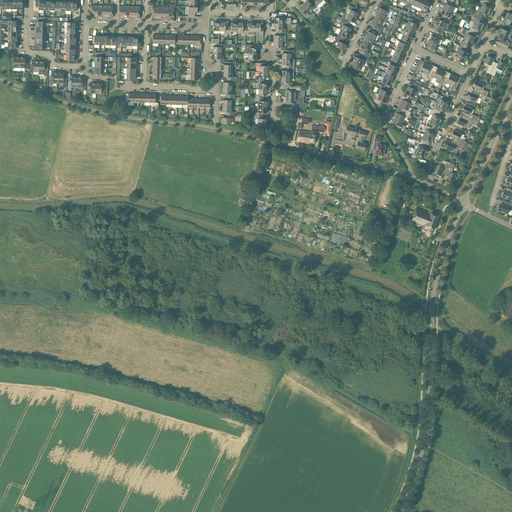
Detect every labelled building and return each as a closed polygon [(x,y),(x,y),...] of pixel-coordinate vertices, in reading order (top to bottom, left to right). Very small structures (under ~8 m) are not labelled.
[(16,0),(17,9),(22,10),(22,8),(25,8),(25,6),(25,1),(22,1),(21,1),(20,0),(16,0)] [(40,0),(38,0),(35,0),(35,7),(38,7),(38,10),(44,10),(44,0),(40,0)] [(307,0),(306,0),(303,4),(309,10),(311,12),(314,9),(317,6),(313,2),(311,4),(307,0)] [(419,0),(416,6),(421,9),(425,0),(419,0)] [(426,0),(425,0),(421,9),(420,11),(421,12),(421,13),(423,13),(424,13),(425,13),(426,14),(429,7),(428,6),(429,3),(427,2),(427,1),(426,0)] [(481,8),(490,12),(493,7),(488,4),(489,2),(488,1),(485,0),(483,0),(481,4),(483,4),(481,8)] [(71,2),(71,11),(75,11),(75,14),(76,14),(79,14),(80,9),(80,2),(77,2),(77,1),(73,1),(73,2),(71,2)] [(444,8),(452,12),(454,7),(455,7),(457,5),(457,4),(450,2),(449,4),(446,3),(444,8)] [(307,12),(309,10),(303,4),(299,8),(303,11),(301,14),(306,19),(310,15),(307,12)] [(348,14),(356,18),(358,13),(353,11),(354,8),(349,6),(348,8),(350,10),(348,14)] [(376,9),(375,12),(384,15),(388,17),(391,10),(383,6),(382,9),(379,7),(378,10),(376,9)] [(197,12),(197,7),(188,7),(188,15),(195,15),(195,12),(197,12)] [(476,11),(475,14),(476,15),(483,18),(484,15),(488,17),(490,12),(481,8),(479,7),(477,11),(476,11)] [(452,12),(444,8),(441,14),(444,15),(443,18),(449,20),(451,18),(450,17),(452,12)] [(382,20),(384,15),(375,12),(374,14),(376,14),(375,17),(382,20)] [(342,16),(341,20),(341,21),(347,23),(349,21),(354,23),(354,22),(355,22),(356,22),(357,20),(356,19),(356,18),(348,14),(345,13),(345,14),(344,15),(343,17),(343,16),(342,16)] [(274,17),(274,23),(283,24),(285,24),(286,24),(286,18),(286,15),(280,15),(280,18),(274,17)] [(482,20),(483,18),(476,15),(475,17),(474,17),(473,17),(473,18),(472,18),(471,21),(483,27),(486,22),(482,20)] [(380,25),(382,20),(375,17),(373,19),(372,19),(371,21),(380,25)] [(511,20),(505,17),(503,22),(511,26),(510,28),(511,29),(511,20)] [(409,21),(408,23),(404,22),(403,24),(406,25),(415,29),(416,27),(415,27),(416,24),(413,23),(415,20),(410,18),(409,21)] [(449,21),(449,20),(443,18),(442,20),(439,19),(437,24),(445,28),(447,23),(451,25),(452,22),(449,21)] [(340,26),(339,28),(340,29),(341,29),(341,30),(349,33),(351,28),(346,26),(347,23),(341,21),(340,23),(341,24),(340,26)] [(380,25),(371,21),(370,23),(372,23),(370,26),(373,27),(372,30),(380,33),(381,32),(380,30),(378,30),(380,25)] [(481,32),(483,27),(471,21),(469,25),(469,26),(470,27),(471,27),(469,31),(474,33),(475,33),(476,30),(481,32)] [(219,31),(219,22),(213,22),(213,27),(210,27),(210,34),(213,34),(213,31),(219,31)] [(225,34),(228,34),(228,28),(225,27),(225,22),(219,22),(219,31),(225,31),(225,34)] [(231,31),(237,31),(237,23),(231,22),(231,28),(228,28),(228,34),(231,34),(231,31)] [(237,23),(237,31),(243,31),(242,35),(245,35),(246,28),(243,28),(243,23),(237,23)] [(246,28),(245,35),(249,35),(249,32),(254,32),(255,23),(249,23),(248,28),(246,28)] [(260,23),(255,23),(254,32),(260,32),(260,35),(263,35),(263,29),(260,28),(260,23)] [(283,29),(283,24),(274,23),(274,29),(279,29),(279,32),(286,32),(286,29),(283,29)] [(448,30),(445,28),(437,24),(434,30),(437,31),(436,34),(442,37),(443,34),(442,33),(444,30),(447,32),(448,30)] [(406,25),(404,30),(412,33),(413,31),(414,31),(415,29),(406,25)] [(501,28),(498,33),(507,37),(510,38),(511,34),(511,29),(510,28),(509,31),(501,28)] [(337,37),(342,39),(344,37),(349,39),(349,38),(350,39),(351,38),(352,36),(351,35),(350,35),(351,34),(349,33),(341,30),(341,29),(340,29),(337,37)] [(402,29),(400,34),(411,39),(412,36),(411,36),(412,33),(404,30),(402,29)] [(366,33),(365,35),(374,39),(376,35),(379,36),(380,33),(372,30),(371,33),(368,31),(367,34),(366,33)] [(472,36),(474,33),(469,31),(467,30),(465,35),(467,36),(465,39),(475,43),(476,41),(474,41),(476,37),(472,36)] [(286,36),(286,32),(279,32),(279,35),(274,35),(274,41),(282,41),(282,36),(286,36)] [(506,40),(507,37),(498,33),(496,37),(504,41),(503,44),(508,46),(510,43),(508,42),(508,41),(506,40)] [(429,40),(437,44),(440,39),(441,39),(442,37),(436,34),(434,36),(432,35),(429,40)] [(365,38),(364,41),(371,44),(372,42),(376,43),(377,41),(374,39),(365,35),(364,38),(365,38)] [(402,35),(400,39),(408,43),(409,40),(410,41),(411,39),(402,35)] [(132,36),(132,46),(137,46),(137,47),(141,47),(141,41),(138,41),(138,37),(136,37),(136,36),(132,36)] [(339,48),(339,47),(344,50),(344,49),(345,49),(346,49),(347,47),(346,46),(346,45),(341,42),(342,39),(337,37),(335,36),(334,39),(336,40),(335,42),(337,43),(336,46),(336,47),(339,48)] [(475,43),(465,39),(464,41),(462,40),(460,46),(461,46),(467,49),(468,46),(471,47),(473,44),(474,45),(475,43)] [(437,44),(429,40),(427,46),(430,47),(429,50),(435,53),(436,50),(435,49),(437,44)] [(282,47),(282,41),(274,41),(274,47),(279,47),(279,50),(285,50),(285,47),(282,47)] [(369,49),(371,44),(364,41),(363,43),(362,42),(361,45),(369,49)] [(399,41),(397,46),(406,50),(407,48),(406,47),(407,45),(399,41)] [(213,47),(213,53),(221,53),(221,47),(225,47),(225,44),(219,44),(218,44),(218,47),(213,47)] [(245,48),(244,54),(248,54),(257,54),(257,48),(253,48),(253,45),(245,45),(245,48)] [(361,45),(360,47),(361,47),(360,50),(365,53),(364,55),(370,58),(371,55),(370,55),(372,50),(369,49),(361,45)] [(458,48),(456,53),(458,54),(468,58),(468,57),(467,56),(469,53),(465,51),(467,49),(461,46),(460,46),(459,45),(458,47),(458,48)] [(397,46),(395,51),(403,54),(404,52),(405,52),(406,50),(397,46)] [(282,53),(282,59),(290,59),(291,53),(294,54),(294,50),(287,50),(287,53),(282,53)] [(403,54),(395,51),(393,55),(402,59),(403,57),(402,57),(403,54)] [(221,53),(213,53),(212,59),(218,59),(217,61),(224,62),(224,59),(221,58),(221,53)] [(256,60),(257,54),(248,54),(248,59),(244,59),(244,62),(253,63),(253,60),(256,60)] [(352,61),(363,66),(365,61),(364,61),(366,57),(359,54),(358,58),(355,56),(352,61)] [(467,60),(468,58),(458,54),(457,57),(455,56),(453,61),(460,64),(461,61),(464,63),(466,60),(467,60)] [(401,61),(402,59),(393,55),(391,60),(398,64),(400,61),(401,61)] [(490,74),(496,62),(492,61),(493,58),(488,56),(484,64),(489,66),(486,72),(490,74)] [(19,68),(20,57),(14,57),(14,62),(11,62),(11,69),(14,69),(14,68),(19,68)] [(20,57),(19,68),(25,68),(24,69),(28,69),(28,62),(25,62),(25,57),(20,57)] [(282,59),(282,65),(287,65),(287,68),(293,68),(294,65),(294,59),(290,59),(282,59)] [(33,72),(38,72),(39,61),(33,61),(33,66),(30,66),(30,73),(33,73),(33,72)] [(39,61),(38,72),(39,72),(39,75),(44,75),(43,76),(47,76),(47,67),(44,66),(44,61),(39,61)] [(361,71),(363,66),(352,61),(350,66),(353,68),(352,71),(358,74),(360,70),(361,71)] [(500,64),(496,62),(490,74),(495,76),(497,70),(502,72),(506,64),(501,61),(500,64)] [(224,65),(224,71),(232,71),(235,71),(235,65),(236,65),(236,62),(228,62),(228,65),(224,65)] [(422,76),(427,64),(424,62),(422,66),(419,65),(415,73),(422,76)] [(259,66),(259,72),(268,72),(268,66),(264,66),(264,63),(256,63),(256,66),(259,66)] [(389,63),(387,68),(396,72),(397,70),(396,69),(397,67),(389,63)] [(431,66),(427,64),(422,76),(425,78),(424,79),(428,81),(428,79),(432,71),(429,69),(431,66)] [(281,70),(281,76),(290,77),(293,77),(293,71),(293,68),(287,68),(287,71),(281,70)] [(396,72),(387,68),(385,73),(393,76),(394,74),(395,74),(396,72)] [(435,82),(440,70),(437,68),(435,72),(432,71),(428,79),(435,82)] [(444,71),(440,70),(435,82),(438,83),(437,87),(440,88),(442,85),(441,85),(445,77),(442,75),(444,71)] [(227,80),(235,80),(235,77),(232,77),(232,71),(224,71),(223,77),(227,77),(227,80)] [(57,83),(58,72),(52,72),(52,77),(49,77),(49,87),(52,87),(52,83),(57,83)] [(58,72),(57,83),(63,83),(63,85),(63,86),(63,88),(66,88),(67,88),(67,81),(66,81),(66,78),(63,78),(63,72),(58,72)] [(268,72),(259,72),(259,77),(256,77),(255,80),(264,81),(264,78),(267,78),(268,72)] [(393,76),(385,73),(383,77),(392,81),(393,79),(392,79),(393,76)] [(446,83),(450,85),(453,76),(450,74),(448,78),(445,77),(441,85),(442,85),(445,86),(446,83)] [(71,88),(77,88),(77,77),(72,76),(71,82),(68,82),(68,91),(71,91),(71,88)] [(290,77),(281,76),(281,82),(286,83),(286,85),(293,86),(293,83),(290,82),(290,77)] [(453,76),(450,85),(453,86),(451,89),(455,91),(458,83),(455,81),(457,77),(453,76)] [(77,77),(77,88),(82,88),(82,89),(85,89),(85,82),(82,82),(83,77),(77,77)] [(377,84),(381,85),(384,87),(385,84),(388,86),(390,83),(391,84),(392,81),(383,77),(381,82),(378,81),(377,84)] [(223,88),(232,89),(232,83),(235,83),(235,80),(227,80),(227,82),(223,82),(223,88)] [(259,84),(258,89),(267,90),(267,84),(264,83),(264,81),(255,80),(255,83),(259,84)] [(475,91),(487,96),(489,92),(483,89),(485,84),(476,80),(474,86),(477,87),(475,91)] [(92,94),(96,94),(96,83),(91,82),(90,88),(87,88),(87,95),(92,96),(92,94)] [(102,83),(96,83),(96,94),(99,94),(99,97),(104,97),(104,88),(101,88),(102,83)] [(408,86),(406,90),(415,94),(418,95),(420,92),(421,89),(422,87),(414,83),(413,85),(412,88),(408,86)] [(376,93),(378,94),(387,98),(389,93),(386,91),(387,88),(384,87),(381,85),(379,88),(378,88),(376,93)] [(286,90),(286,96),(303,97),(304,97),(304,91),(306,91),(306,86),(300,86),(300,90),(298,90),(286,90)] [(226,97),(235,97),(235,94),(232,94),(232,89),(223,88),(223,94),(226,94),(226,97)] [(255,95),(255,98),(263,98),(263,95),(267,95),(267,90),(258,89),(258,95),(255,95)] [(406,90),(405,94),(409,95),(407,98),(415,102),(417,99),(416,98),(413,97),(415,94),(406,90)] [(470,100),(468,103),(475,106),(477,103),(479,98),(485,100),(487,96),(475,91),(473,95),(471,94),(468,99),(470,100)] [(384,103),(387,98),(378,94),(376,99),(375,98),(373,101),(380,104),(381,101),(384,103)] [(436,98),(434,101),(438,103),(447,107),(449,102),(444,100),(445,97),(438,94),(436,98)] [(303,97),(286,96),(285,103),(300,103),(299,108),(306,108),(306,103),(303,103),(303,97)] [(234,100),(235,97),(226,97),(226,100),(223,100),(222,106),(231,106),(231,100),(234,100)] [(258,101),(258,107),(266,107),(267,101),(263,101),(263,98),(255,98),(255,101),(258,101)] [(414,105),(415,102),(407,98),(406,101),(402,99),(400,103),(409,107),(411,103),(414,105)] [(401,111),(410,115),(411,112),(408,110),(409,107),(400,103),(399,107),(403,108),(401,111)] [(444,112),(447,107),(438,103),(436,106),(435,105),(433,110),(438,113),(440,110),(444,112)] [(464,116),(478,122),(480,119),(477,117),(478,117),(472,114),(474,109),(465,105),(463,111),(466,112),(464,116)] [(226,115),(234,115),(234,112),(231,112),(231,106),(222,106),(222,112),(226,112),(226,115)] [(266,107),(258,107),(258,112),(254,112),(254,116),(263,116),(263,113),(266,113),(266,107)] [(431,118),(440,123),(442,118),(437,115),(438,113),(433,110),(431,109),(429,114),(432,115),(431,118)] [(395,116),(403,120),(405,117),(408,118),(410,115),(401,111),(400,114),(396,112),(395,116)] [(234,118),(234,115),(226,115),(226,117),(222,117),(222,124),(231,124),(231,118),(234,118)] [(263,119),(263,116),(254,116),(254,119),(258,119),(257,125),(266,125),(266,119),(263,119)] [(403,120),(395,116),(393,120),(395,121),(394,124),(404,128),(407,122),(403,120)] [(477,126),(478,122),(464,116),(462,120),(460,119),(457,124),(468,129),(471,124),(474,125),(477,126)] [(426,125),(431,128),(433,125),(438,127),(440,123),(431,118),(429,122),(428,121),(426,125)] [(430,131),(431,128),(426,125),(424,130),(425,131),(424,134),(433,138),(435,133),(430,131)] [(357,129),(347,127),(346,132),(360,136),(358,142),(356,148),(361,149),(361,151),(364,151),(364,150),(366,144),(362,143),(362,139),(364,140),(364,137),(365,137),(366,133),(360,131),(360,133),(356,132),(357,129)] [(299,130),(297,142),(306,143),(314,145),(317,133),(310,131),(310,132),(308,132),(300,130),(299,130)] [(455,136),(453,140),(465,146),(467,141),(461,139),(463,134),(454,130),(452,135),(455,136)] [(431,143),(433,138),(424,134),(422,137),(419,136),(417,140),(424,144),(426,141),(431,143)] [(383,155),(385,146),(380,144),(381,138),(375,136),(372,149),(376,150),(375,154),(379,154),(379,155),(382,156),(382,155),(383,155)] [(415,139),(413,144),(415,145),(418,146),(417,149),(426,154),(426,153),(427,153),(428,151),(427,151),(428,149),(423,146),(424,144),(417,140),(415,139)] [(465,146),(453,140),(451,144),(448,143),(446,148),(457,153),(459,148),(463,150),(465,146)] [(417,149),(415,149),(411,157),(417,160),(419,156),(424,159),(426,154),(417,149)] [(445,175),(450,163),(446,161),(443,167),(438,164),(434,173),(440,175),(441,173),(445,175)] [(450,163),(445,175),(449,177),(448,179),(453,181),(457,173),(452,171),(454,165),(450,163)] [(511,189),(506,188),(505,191),(504,191),(503,192),(501,193),(502,196),(502,197),(506,198),(506,199),(508,199),(511,200),(511,198),(511,189)] [(240,192),(238,198),(240,199),(246,200),(247,194),(246,193),(240,192)] [(511,203),(510,203),(509,207),(500,204),(500,205),(497,207),(499,209),(498,210),(502,211),(503,213),(504,212),(508,213),(509,210),(511,210),(511,203)] [(430,214),(416,208),(411,221),(425,226),(425,227),(433,230),(439,215),(431,212),(430,214)] [(413,228),(404,224),(402,228),(400,227),(399,231),(396,237),(407,242),(411,232),(413,228)] [(511,304),(508,303),(502,314),(511,318),(511,304)]
